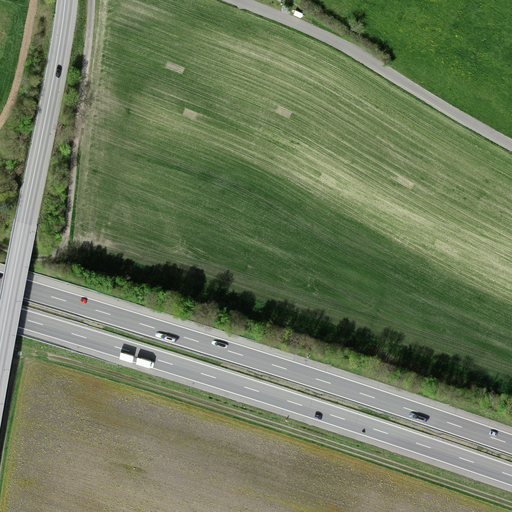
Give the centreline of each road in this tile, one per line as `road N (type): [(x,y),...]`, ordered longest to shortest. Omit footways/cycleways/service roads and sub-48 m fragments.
road 1 (motorway): [(0,312),(511,475)]
road 2 (motorway): [(511,444),(0,281)]
road 3 (track): [(511,508),(20,352)]
road 4 (track): [(0,250),(34,260),(58,255),(67,241),(92,0)]
road 5 (tertiary): [(234,0),(357,53),(511,146)]
road 6 (tertiary): [(65,0),(21,234)]
road 7 (track): [(0,126),(16,91),(34,0)]
